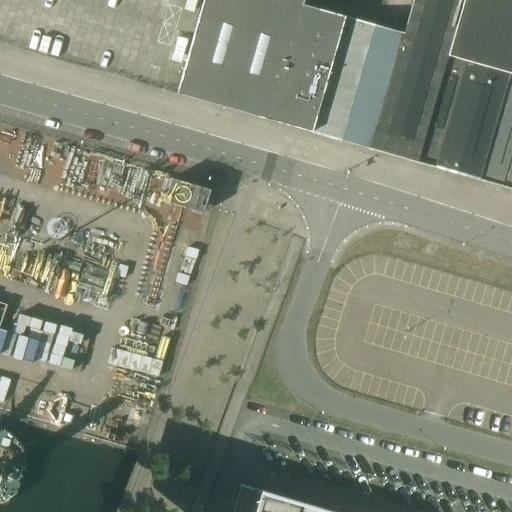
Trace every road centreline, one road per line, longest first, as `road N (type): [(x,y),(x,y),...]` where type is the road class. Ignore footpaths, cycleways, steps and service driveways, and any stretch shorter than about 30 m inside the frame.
road 1 (unclassified): [(343,191),(287,344),(298,381),(317,399),(511,456)]
road 2 (unclassified): [(343,191),(0,91)]
road 3 (unclassified): [(511,245),(343,191)]
